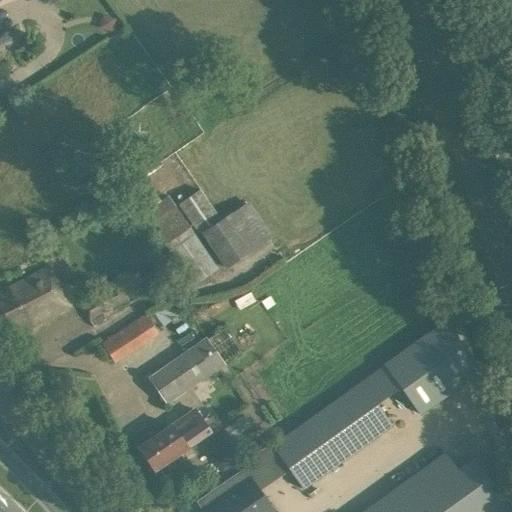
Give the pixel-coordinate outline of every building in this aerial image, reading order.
[(272,238),(248,202),(220,220),(200,190),(178,205),(182,211),(179,213),(174,207),(166,197),(159,201),(141,176),(123,188),(142,216),(142,215),(148,224),(147,225),(165,247),(192,287),(218,270),(214,263),(218,260),(225,270),(272,238)] [(173,269),(163,256),(151,263),(160,278),(173,269)] [(67,306),(45,267),(0,293),(0,318),(12,339),(67,306)] [(106,319),(103,314),(127,300),(118,285),(80,307),(89,322),(90,322),(93,327),(106,319)] [(163,327),(177,316),(171,307),(168,309),(152,312),(155,316),(163,327)] [(154,333),(143,316),(101,343),(112,360),(154,333)] [(447,320),(383,366),(418,415),(469,379),(447,320)] [(203,339),(147,379),(166,406),(222,365),(203,339)] [(392,429),(363,388),(349,398),(379,439),(392,429)] [(349,398),(336,407),(366,448),(379,439),(349,398)] [(323,417),(353,458),(366,448),(336,407),(323,417)] [(156,473),(209,434),(192,411),(139,451),(156,473)] [(310,426),(340,467),(353,458),(323,417),(310,426)] [(310,426),(297,435),(327,476),(340,467),(310,426)] [(307,491),(327,476),(297,435),(277,450),(307,491)] [(444,453),(361,511),(487,511),(485,509),(500,499),(472,459),(457,470),(444,453)] [(272,511),(243,470),(197,502),(203,510),(200,511),(272,511)] [(319,511),(352,511),(356,509),(342,492),(319,511)]
